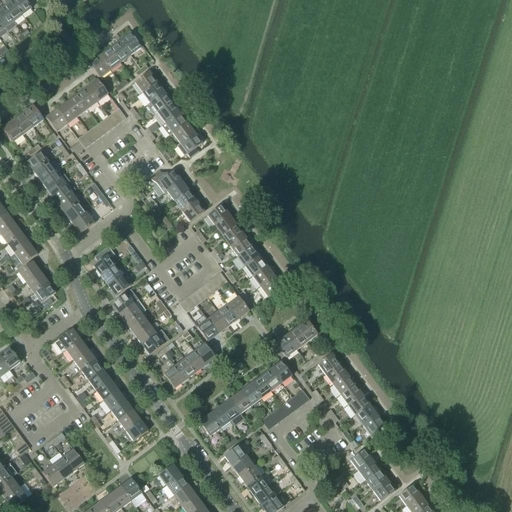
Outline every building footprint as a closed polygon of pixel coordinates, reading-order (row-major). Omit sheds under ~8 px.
[(8,4),(3,8),(14,23),(23,16),(10,0),(6,0),(6,1),(8,4)] [(10,0),(23,16),(32,9),(24,0),(10,0)] [(0,22),(5,29),(14,23),(3,8),(0,10),(0,22)] [(130,35),(119,43),(130,57),(140,50),(130,35)] [(119,43),(109,50),(120,64),(130,57),(119,43)] [(109,50),(99,57),(110,72),(120,64),(109,50)] [(110,72),(99,57),(88,65),(99,80),(110,72)] [(134,84),(142,95),(156,84),(148,73),(134,84)] [(97,81),(86,89),(97,103),(107,95),(97,81)] [(142,95),(149,105),(163,94),(156,84),(142,95)] [(86,89),(76,96),(87,111),(97,103),(86,89)] [(149,105),(157,115),(171,104),(163,94),(149,105)] [(76,96),(66,104),(77,118),(87,111),(76,96)] [(66,104),(56,111),(67,126),(77,118),(66,104)] [(157,115),(164,125),(178,114),(171,104),(157,115)] [(22,114),(22,115),(32,129),(43,121),(32,107),(28,110),(26,109),(22,112),(22,114)] [(118,110),(112,114),(120,124),(126,120),(118,110)] [(67,126),(56,111),(45,119),(56,133),(67,126)] [(111,115),(107,118),(115,128),(120,124),(112,114),(111,112),(109,113),(111,115)] [(161,127),(168,137),(172,135),(186,124),(178,114),(161,127)] [(22,115),(11,122),(22,136),(32,129),(22,115)] [(99,117),(101,120),(110,132),(115,128),(107,118),(103,121),(100,117),(99,117)] [(98,123),(99,124),(97,125),(105,135),(110,132),(101,120),(98,123)] [(22,136),(11,122),(1,130),(11,144),(22,136)] [(186,124),(172,135),(179,145),(193,135),(186,124)] [(97,125),(92,129),(100,139),(105,135),(97,125)] [(92,129),(87,133),(95,143),(100,139),(92,129)] [(87,133),(82,136),(90,147),(95,143),(87,133)] [(193,135),(179,145),(176,147),(184,158),(201,145),(193,135)] [(90,147),(82,136),(77,140),(85,150),(90,147)] [(47,156),(60,146),(56,142),(43,152),(47,156)] [(27,163),(35,174),(49,163),(41,153),(27,163)] [(35,174),(42,184),(57,173),(49,163),(35,174)] [(42,184),(49,194),(68,181),(60,171),(57,173),(42,184)] [(164,195),(167,193),(181,182),(178,177),(179,175),(176,171),(174,172),(173,171),(168,175),(167,174),(159,174),(150,181),(156,184),(161,191),(164,195)] [(49,194),(57,204),(71,194),(75,191),(68,181),(49,194)] [(167,193),(174,203),(189,192),(181,182),(167,193)] [(94,192),(102,202),(105,200),(98,190),(94,192)] [(174,203),(182,213),(196,202),(189,192),(174,203)] [(57,204),(64,215),(79,204),(71,194),(57,204)] [(196,202),(182,213),(190,223),(204,212),(196,202)] [(64,215),(72,225),(86,214),(79,204),(64,215)] [(206,217),(214,227),(228,217),(221,206),(206,217)] [(86,214),(72,225),(80,235),(94,225),(86,214)] [(0,219),(0,235),(14,225),(7,215),(0,219)] [(214,227),(222,237),(236,227),(228,217),(214,227)] [(0,235),(7,246),(22,235),(14,225),(0,235)] [(222,237),(230,247),(244,237),(236,227),(222,237)] [(7,246),(14,256),(29,245),(22,235),(7,246)] [(230,247),(237,257),(251,247),(244,237),(230,247)] [(29,245),(14,256),(22,266),(37,256),(29,245)] [(92,266),(100,277),(115,266),(110,259),(115,256),(108,247),(94,258),(97,262),(92,266)] [(237,257),(245,267),(259,257),(251,247),(237,257)] [(130,255),(138,265),(142,262),(134,252),(130,255)] [(245,267),(252,278),(266,267),(259,257),(245,267)] [(18,273),(26,284),(40,273),(32,263),(18,273)] [(100,277),(108,287),(123,276),(115,266),(100,277)] [(252,278),(260,288),(274,277),(266,267),(252,278)] [(26,284),(33,294),(48,283),(40,273),(26,284)] [(123,276),(108,287),(116,298),(130,287),(128,283),(131,280),(126,274),(123,276)] [(221,274),(215,278),(222,287),(228,283),(221,274)] [(274,277),(260,288),(268,298),(282,288),(274,277)] [(215,278),(210,281),(217,291),(222,287),(215,278)] [(210,281),(205,285),(212,295),(217,291),(210,281)] [(48,283),(33,294),(41,305),(55,294),(48,283)] [(205,285),(200,289),(207,299),(212,295),(205,285)] [(200,289),(195,293),(202,302),(207,299),(200,289)] [(127,309),(133,305),(138,302),(138,301),(130,291),(111,305),(119,315),(127,309)] [(195,293),(190,296),(197,306),(202,302),(195,293)] [(7,298),(15,308),(18,305),(11,295),(7,298)] [(190,296),(184,300),(192,310),(197,306),(190,296)] [(238,297),(228,305),(239,320),(249,312),(238,297)] [(192,310),(184,300),(179,304),(186,314),(192,310)] [(163,314),(167,311),(159,301),(155,305),(162,315),(163,314)] [(119,315),(127,326),(141,315),(145,311),(138,302),(133,305),(127,309),(119,315)] [(228,305),(218,313),(229,327),(239,320),(228,305)] [(218,313),(208,320),(218,335),(229,327),(218,313)] [(127,326),(134,336),(148,325),(141,315),(127,326)] [(218,335),(208,320),(207,321),(203,315),(193,323),(208,343),(218,335)] [(306,321),(296,329),(307,343),(317,336),(306,321)] [(134,336),(142,346),(156,335),(148,325),(134,336)] [(296,329),(286,336),(297,351),(307,343),(296,329)] [(73,331),(72,330),(54,344),(62,354),(66,351),(80,341),(76,336),(78,335),(77,334),(74,330),(73,331)] [(156,335),(142,346),(149,356),(164,346),(169,342),(161,331),(160,332),(156,335)] [(297,351),(286,336),(275,344),(286,359),(297,351)] [(66,351),(73,361),(88,351),(80,341),(66,351)] [(205,345),(194,352),(205,367),(216,359),(205,345)] [(9,349),(0,355),(0,358),(9,371),(20,363),(9,349)] [(49,364),(52,361),(44,351),(41,353),(45,359),(49,364)] [(73,361),(81,371),(95,361),(88,351),(73,361)] [(164,354),(162,351),(156,355),(159,359),(160,358),(163,362),(167,359),(164,355),(164,354)] [(169,351),(164,354),(169,360),(171,363),(173,362),(171,359),(174,357),(169,351)] [(194,352),(184,360),(195,374),(205,367),(194,352)] [(317,365),(325,376),(339,365),(331,355),(317,365)] [(317,356),(307,364),(309,367),(319,360),(317,356)] [(0,358),(0,378),(9,371),(0,358)] [(184,360),(174,367),(185,382),(195,374),(184,360)] [(81,371),(88,382),(103,371),(95,361),(81,371)] [(281,363),(270,370),(281,384),(291,377),(281,363)] [(325,376),(332,386),(347,375),(339,365),(325,376)] [(185,382),(174,367),(163,375),(164,376),(162,378),(165,382),(167,380),(174,390),(185,382)] [(270,370),(260,378),(270,392),(281,384),(270,370)] [(88,382),(96,392),(110,381),(103,371),(88,382)] [(332,386),(340,396),(354,385),(347,375),(332,386)] [(256,381),(250,385),(261,399),(270,392),(260,378),(256,381)] [(96,392),(103,402),(118,391),(110,381),(96,392)] [(250,385),(240,393),(250,407),(261,399),(250,385)] [(340,396),(347,406),(362,395),(354,385),(340,396)] [(103,402),(111,412),(125,401),(118,391),(103,402)] [(302,391),(296,396),(304,405),(309,401),(302,391)] [(240,393),(230,400),(240,414),(250,407),(240,393)] [(347,406),(355,416),(369,406),(362,395),(347,406)] [(296,396),(292,399),(299,409),(304,405),(296,396)] [(292,399),(287,403),(294,413),(299,409),(292,399)] [(230,400),(220,408),(234,427),(244,420),(240,415),(240,414),(230,400)] [(111,412),(118,422),(133,411),(125,401),(111,412)] [(287,403),(281,407),(289,416),(294,413),(287,403)] [(355,416),(362,426),(377,416),(369,406),(355,416)] [(214,409),(215,412),(210,416),(220,430),(230,422),(234,428),(234,427),(220,408),(218,407),(214,409)] [(281,407),(276,411),(284,420),(289,416),(281,407)] [(118,422),(126,432),(140,421),(133,411),(118,422)] [(276,411),(272,414),(279,424),(284,420),(276,411)] [(272,414),(266,418),(273,428),(279,424),(272,414)] [(220,430),(210,416),(199,423),(210,437),(220,430)] [(377,416),(362,426),(370,437),(385,426),(377,416)] [(273,428),(266,418),(261,422),(268,432),(273,428)] [(0,439),(5,437),(1,432),(11,424),(7,419),(0,424),(0,429),(0,430),(0,439)] [(140,421),(126,432),(134,442),(148,432),(140,421)] [(5,437),(15,429),(11,424),(1,432),(5,437)] [(5,437),(9,442),(18,435),(15,429),(5,437)] [(9,442),(12,447),(22,440),(18,435),(9,442)] [(349,436),(345,439),(353,450),(357,447),(353,442),(349,436)] [(12,447),(16,452),(26,445),(22,440),(12,447)] [(26,445),(16,452),(20,457),(30,450),(26,445)] [(224,457),(232,467),(246,457),(238,446),(224,457)] [(73,451),(63,459),(73,473),(84,465),(73,451)] [(350,461),(358,472),(372,461),(364,451),(350,461)] [(232,467),(239,478),(253,467),(246,457),(232,467)] [(63,459),(53,466),(63,480),(73,473),(63,459)] [(358,472),(365,482),(379,471),(372,461),(358,472)] [(158,476),(166,487),(180,476),(173,465),(158,476)] [(63,480),(53,466),(42,474),(53,488),(63,480)] [(239,478),(247,488),(261,477),(253,467),(239,478)] [(0,471),(0,487),(12,478),(4,468),(0,471)] [(365,482),(373,492),(387,481),(379,471),(365,482)] [(166,487),(173,497),(188,486),(180,476),(166,487)] [(247,488),(254,498),(268,487),(261,477),(247,488)] [(0,487),(0,492),(5,499),(19,489),(12,478),(0,487)] [(131,480),(120,488),(131,502),(141,494),(131,480)] [(387,481),(373,492),(380,502),(395,492),(387,481)] [(297,482),(294,484),(301,495),(305,492),(301,487),(297,482)] [(173,497),(181,507),(195,496),(188,486),(173,497)] [(398,497),(406,507),(420,497),(412,486),(398,497)] [(254,498),(262,508),(276,497),(268,487),(254,498)] [(120,488),(110,495),(121,510),(131,502),(120,488)] [(19,489),(5,499),(13,510),(27,499),(19,489)] [(110,495),(100,503),(106,511),(117,511),(121,510),(110,495)] [(181,507),(184,511),(195,511),(203,506),(195,496),(181,507)] [(276,497),(262,508),(264,511),(278,511),(284,508),(276,497)] [(406,507),(409,511),(420,511),(428,507),(420,497),(406,507)] [(106,511),(100,503),(90,511),(106,511)]
